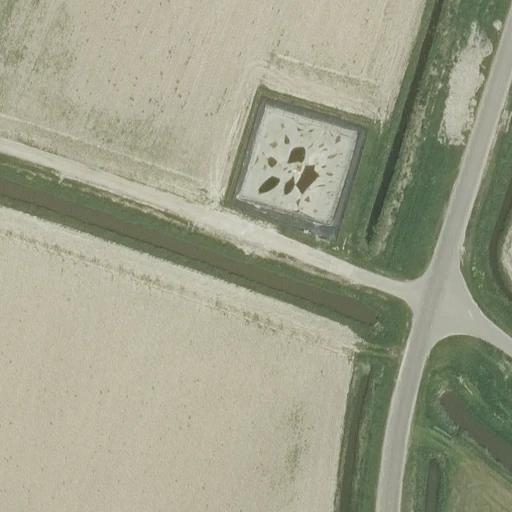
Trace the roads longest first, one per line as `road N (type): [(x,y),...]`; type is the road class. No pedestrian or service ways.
road 1 (track): [(0,140),(432,301)]
road 2 (tertiary): [(432,301),(511,38)]
road 3 (tertiary): [(388,511),(397,432),(432,301)]
